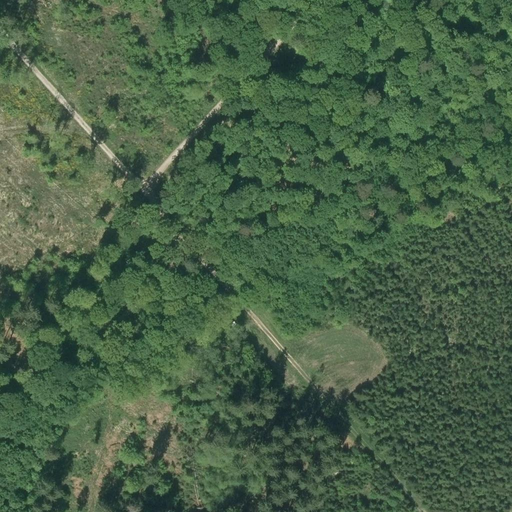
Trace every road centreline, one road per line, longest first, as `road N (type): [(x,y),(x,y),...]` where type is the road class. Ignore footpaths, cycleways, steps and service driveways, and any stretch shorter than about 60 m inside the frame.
road 1 (track): [(511,123),(197,254),(420,511)]
road 2 (track): [(317,0),(145,193),(197,254),(0,457)]
road 3 (track): [(145,193),(0,28)]
